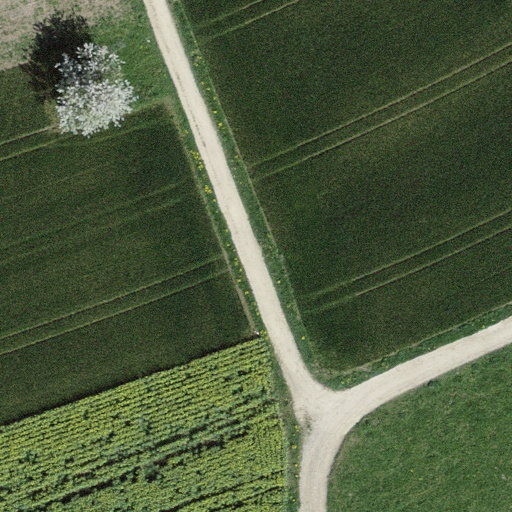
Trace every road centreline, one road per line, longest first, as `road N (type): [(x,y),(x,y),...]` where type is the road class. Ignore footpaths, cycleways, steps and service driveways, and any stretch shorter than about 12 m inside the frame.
road 1 (track): [(144,0),(291,374),(326,424),(313,511)]
road 2 (track): [(511,331),(362,397),(326,424)]
